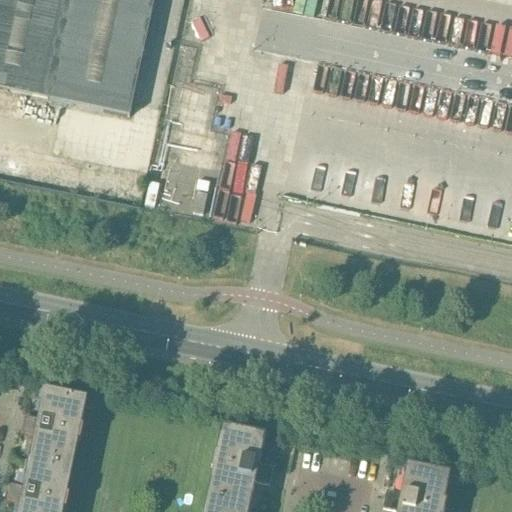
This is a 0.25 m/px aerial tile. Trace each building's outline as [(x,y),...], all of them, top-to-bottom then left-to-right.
[(86,403),(44,395),(38,422),(24,419),(21,435),(35,438),(30,462),(72,470),(86,403)] [(268,488),(272,471),(258,468),(264,441),(222,431),(215,458),(213,458),(210,474),(212,474),(206,500),(248,510),(254,484),(268,488)] [(30,462),(24,490),(10,487),(7,503),(20,506),(19,511),(63,511),(72,470),(30,462)] [(444,511),(445,507),(443,507),(448,480),(407,471),(401,497),(387,494),(383,511),(387,511),(444,511)] [(247,511),(248,510),(206,500),(203,511),(247,511)]
